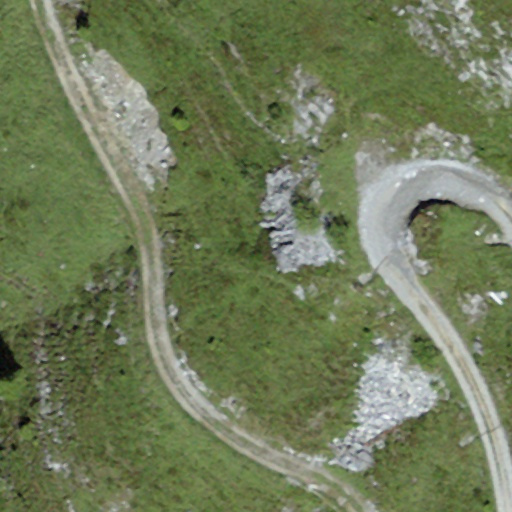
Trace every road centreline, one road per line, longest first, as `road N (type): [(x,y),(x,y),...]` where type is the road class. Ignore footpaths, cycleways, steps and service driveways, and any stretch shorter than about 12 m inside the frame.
road 1 (track): [(344,511),(252,437),(160,335),(125,198),(27,0)]
road 2 (track): [(508,511),(473,387),(378,254),(394,181),(462,176),(511,210)]
